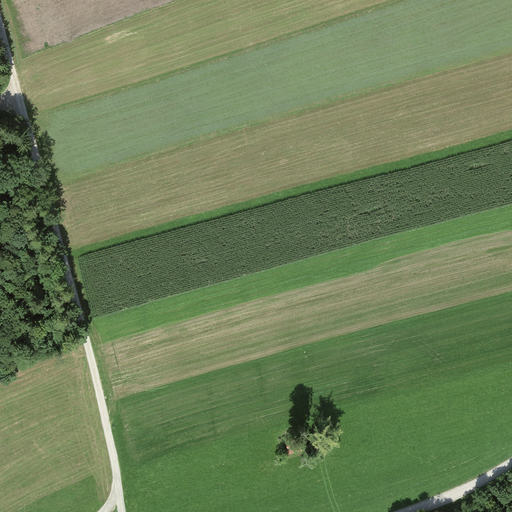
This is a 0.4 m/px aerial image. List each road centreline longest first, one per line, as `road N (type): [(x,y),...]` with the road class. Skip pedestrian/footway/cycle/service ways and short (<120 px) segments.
road 1 (track): [(122,511),(102,407),(0,31)]
road 2 (unclassified): [(399,511),(511,462)]
